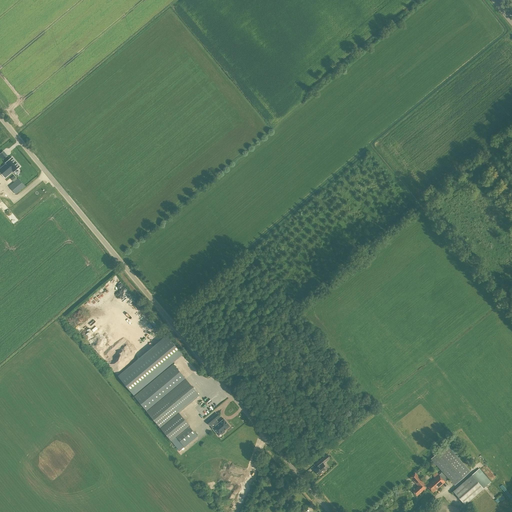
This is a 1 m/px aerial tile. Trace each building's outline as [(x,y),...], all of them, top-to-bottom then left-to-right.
[(19,168),(20,166),(13,157),(11,158),(8,161),(6,162),(7,163),(0,168),(0,170),(5,177),(13,171),(14,171),(19,168)] [(16,194),(25,186),(19,179),(9,187),(16,194)] [(57,200),(55,196),(35,208),(38,212),(57,200)] [(21,220),(15,224),(18,229),(24,225),(21,220)] [(124,289),(120,292),(125,297),(129,294),(124,289)] [(106,300),(108,303),(110,302),(113,307),(118,304),(114,299),(111,300),(109,298),(106,300)] [(91,336),(90,332),(93,331),(92,328),(83,331),(82,329),(81,329),(82,334),(85,333),(86,337),(91,336)] [(185,380),(173,365),(163,373),(135,397),(168,437),(171,441),(176,437),(184,447),(197,436),(189,426),(179,412),(199,396),(185,380)] [(130,374),(128,376),(126,374),(121,379),(128,387),(135,380),(130,374)] [(213,428),(212,428),(218,436),(221,434),(222,435),(225,432),(224,431),(230,426),(224,419),(219,423),(216,420),(217,419),(214,416),(206,422),(209,425),(210,425),(213,428)] [(454,485),(470,471),(446,445),(431,459),(454,485)] [(325,463),(330,458),(328,454),(322,458),(325,463)] [(319,475),(327,469),(322,463),(314,470),(319,475)] [(479,469),(472,474),(453,491),(465,505),(491,482),(479,469)] [(426,485),(415,473),(410,477),(418,486),(413,491),(417,496),(427,486),(426,485)] [(427,486),(433,493),(445,482),(438,474),(426,485),(427,486)]
